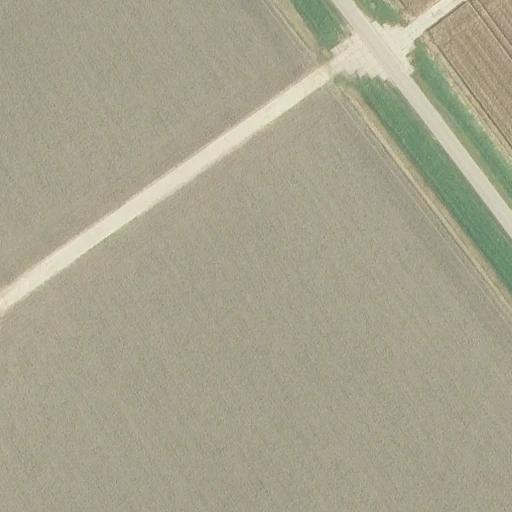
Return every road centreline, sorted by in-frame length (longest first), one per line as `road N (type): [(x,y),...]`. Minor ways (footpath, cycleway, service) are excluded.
road 1 (track): [(371,40),(0,304)]
road 2 (unclassified): [(511,227),(340,0)]
